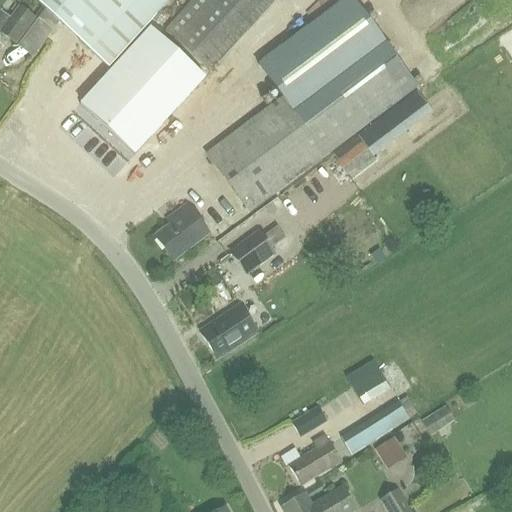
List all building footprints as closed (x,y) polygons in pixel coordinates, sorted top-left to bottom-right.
[(33,0),(108,68),(170,0),(33,0)] [(193,0),(164,32),(175,42),(178,44),(208,72),(210,73),(277,0),(193,0)] [(282,98),(204,156),(250,215),(418,88),(351,0),(344,0),(258,65),(282,98)] [(0,32),(0,33),(14,44),(33,18),(19,7),(10,19),(0,10),(0,32)] [(37,23),(17,50),(32,62),(53,35),(37,23)] [(134,162),(206,85),(149,28),(78,109),(134,162)] [(346,176),(389,144),(374,125),(365,132),(369,137),(335,162),(346,176)] [(169,226),(154,237),(173,262),(207,236),(187,209),(167,223),(169,226)] [(245,276),(275,254),(271,248),(284,238),(276,227),(262,237),(258,231),(228,253),(245,276)] [(379,252),(370,258),(377,267),(385,261),(379,252)] [(217,362),(258,335),(239,307),(199,334),(217,362)] [(368,370),(381,390),(414,370),(402,349),(368,370)] [(406,401),(339,440),(351,460),(417,418),(406,401)] [(430,436),(454,421),(445,405),(421,421),(430,436)] [(312,445),(338,429),(328,412),(302,427),(312,445)] [(285,471),(302,490),(342,467),(324,439),(312,445),(314,452),(300,461),(294,452),(280,461),(285,471)] [(375,452),(387,473),(406,461),(392,441),(375,452)] [(312,507),(306,496),(281,510),(282,511),(354,511),(356,511),(342,489),(312,507)] [(410,511),(398,491),(380,503),(385,511),(410,511)]
